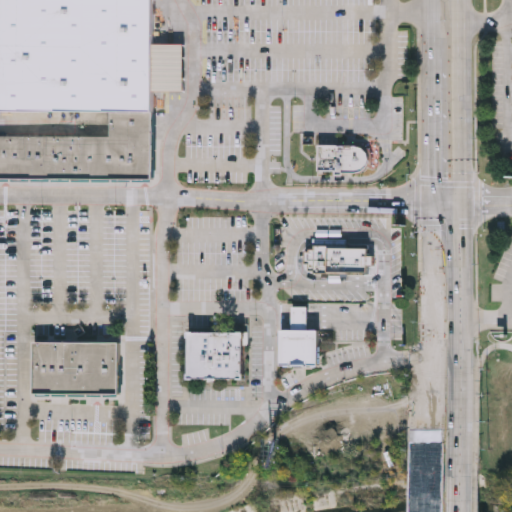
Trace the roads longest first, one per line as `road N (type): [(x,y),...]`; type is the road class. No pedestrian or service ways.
road 1 (secondary): [(433,0),(428,478)]
road 2 (secondary): [(465,193),(460,0)]
road 3 (secondary): [(471,476),(472,303)]
road 4 (secondary): [(471,465),(453,431),(447,366),(429,359)]
